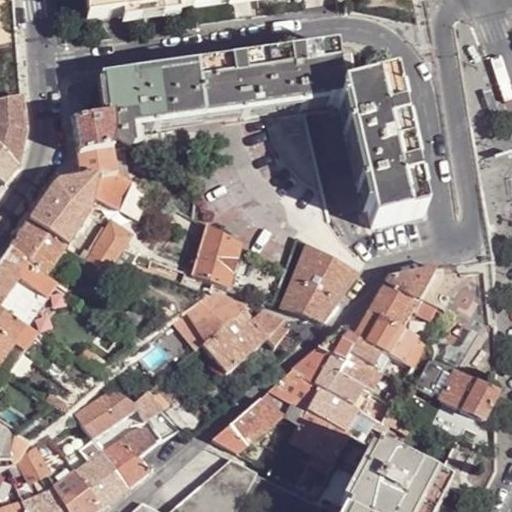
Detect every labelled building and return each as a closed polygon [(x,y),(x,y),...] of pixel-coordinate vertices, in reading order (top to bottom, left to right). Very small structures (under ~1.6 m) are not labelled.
[(97,21),(94,0),(85,0),(88,22),(97,21)] [(193,9),(192,0),(94,0),(97,21),(123,18),(179,11),(193,9)] [(192,0),(193,9),(260,0),(192,0)] [(179,11),(123,18),(123,26),(175,20),(178,17),(179,11)] [(413,152),(398,84),(364,92),(359,93),(345,96),(341,60),(340,52),(253,63),(215,69),(222,122),(227,122),(306,111),(308,119),(311,118),(310,110),(342,105),(343,113),(348,112),(353,132),(348,134),(350,144),(355,143),(364,184),(359,185),(361,196),(366,195),(375,233),(428,221),(413,152)] [(354,58),(341,60),(345,96),(359,93),(354,58)] [(222,122),(215,69),(105,84),(110,125),(111,125),(115,146),(117,147),(117,144),(144,158),(142,142),(158,140),(157,131),(222,122)] [(0,128),(26,134),(22,101),(0,104),(0,128)] [(227,130),(308,119),(306,111),(227,122),(227,130)] [(111,125),(110,125),(100,126),(73,129),(78,161),(113,157),(117,147),(115,146),(111,125)] [(27,136),(26,134),(0,128),(0,157),(16,173),(17,172),(27,136)] [(0,157),(0,186),(5,189),(16,173),(0,157)] [(117,181),(113,157),(78,161),(81,184),(81,186),(93,184),(117,181)] [(141,194),(144,189),(127,179),(124,185),(134,191),(141,194)] [(124,185),(117,181),(93,184),(92,202),(118,216),(134,191),(124,185)] [(81,184),(68,186),(63,187),(55,190),(49,196),(29,225),(66,251),(67,252),(73,244),(90,220),(92,202),(93,184),(81,186),(81,184)] [(200,227),(171,210),(163,223),(194,239),(200,227)] [(66,251),(29,225),(9,253),(30,268),(46,280),(66,251)] [(106,233),(93,255),(86,265),(90,268),(99,274),(107,280),(114,268),(116,264),(124,251),(123,251),(128,242),(129,241),(109,228),(106,233)] [(85,253),(80,261),(86,265),(93,255),(106,233),(102,231),(88,255),(85,253)] [(242,249),(208,231),(194,279),(194,280),(229,293),(237,265),(242,249)] [(142,247),(128,242),(123,251),(124,251),(139,257),(142,247)] [(352,275),(309,250),(282,314),(322,329),(360,279),(354,275),(352,275)] [(124,251),(116,264),(134,270),(138,264),(141,258),(139,257),(124,251)] [(30,268),(9,253),(0,266),(0,310),(0,311),(23,278),(30,268)] [(86,265),(80,261),(75,270),(85,277),(90,268),(86,265)] [(46,280),(30,268),(23,278),(51,298),(53,295),(57,288),(46,280)] [(99,274),(90,268),(85,277),(93,282),(99,274)] [(123,275),(114,268),(107,280),(116,286),(123,275)] [(439,274),(439,272),(389,282),(386,287),(415,303),(420,306),(439,275),(439,274)] [(399,332),(415,303),(386,287),(370,316),(399,332)] [(58,298),(62,292),(57,288),(53,295),(58,298)] [(211,298),(210,297),(183,319),(199,345),(204,351),(245,316),(243,313),(246,311),(211,298)] [(420,306),(415,303),(399,332),(405,336),(418,343),(422,346),(428,349),(444,320),(444,319),(420,306)] [(0,311),(0,310),(0,368),(20,341),(27,330),(22,326),(0,311)] [(173,318),(166,313),(162,319),(169,323),(173,318)] [(245,316),(204,351),(227,378),(268,344),(275,352),(293,329),(260,316),(252,323),(245,316)] [(399,332),(370,316),(355,340),(357,342),(383,357),(391,361),(405,336),(399,332)] [(199,345),(183,319),(175,325),(178,331),(181,336),(190,350),(199,345)] [(30,331),(27,330),(20,341),(31,349),(38,338),(30,331)] [(351,338),(342,332),(318,353),(333,363),(340,355),(351,338)] [(181,336),(177,338),(187,352),(190,350),(181,336)] [(418,343),(405,336),(391,361),(404,368),(418,343)] [(31,349),(20,341),(0,368),(0,374),(2,376),(8,381),(31,349)] [(383,357),(357,342),(348,357),(373,372),(383,357)] [(133,355),(120,346),(113,355),(124,363),(126,362),(129,359),(133,355)] [(281,363),(273,353),(264,361),(273,371),(281,363)] [(333,363),(318,353),(293,375),(318,391),(333,363)] [(373,372),(348,357),(337,377),(363,391),(373,372)] [(485,391),(456,378),(421,359),(408,382),(443,401),(442,405),(484,426),(499,399),(485,391)] [(132,370),(126,362),(124,363),(99,382),(107,390),(111,387),(113,385),(132,370)] [(263,379),(258,373),(253,377),(259,383),(263,379)] [(318,391),(293,375),(272,394),(309,415),(321,394),(318,391)] [(0,377),(0,395),(10,382),(8,381),(2,376),(0,377)] [(363,391),(337,377),(326,397),(353,410),(354,409),(363,391)] [(408,382),(404,379),(400,388),(403,390),(408,382)] [(371,395),(363,391),(354,409),(361,413),(371,395)] [(137,410),(136,409),(116,392),(81,422),(94,440),(97,444),(137,410)] [(169,408),(155,393),(149,398),(163,413),(169,408)] [(309,415),(272,394),(261,403),(282,418),(286,420),(301,429),(309,415)] [(326,397),(321,394),(309,415),(330,427),(343,434),(345,428),(354,414),(351,412),(353,410),(326,397)] [(44,401),(34,395),(32,398),(36,402),(42,405),(44,401)] [(163,413),(149,398),(136,409),(137,410),(145,424),(163,413)] [(398,400),(395,398),(392,403),(390,401),(388,406),(394,408),(398,400)] [(282,418),(261,403),(229,430),(243,443),(249,448),(277,425),(282,418)] [(61,408),(52,404),(49,409),(52,411),(58,414),(61,408)] [(394,408),(388,406),(378,424),(383,426),(386,422),(387,420),(394,408)] [(58,414),(52,411),(46,415),(59,423),(66,419),(58,414)] [(59,423),(46,415),(18,434),(29,442),(32,443),(35,441),(50,430),(56,426),(59,423)] [(314,455),(330,427),(309,415),(301,429),(294,443),(314,455)] [(29,442),(18,434),(0,423),(0,465),(12,466),(14,457),(29,442)] [(62,435),(56,426),(50,430),(56,439),(62,435)] [(343,434),(330,427),(314,455),(335,468),(352,439),(348,437),(343,434)] [(181,434),(175,428),(167,432),(172,439),(180,435),(181,434)] [(56,439),(50,430),(35,441),(36,443),(51,479),(52,482),(57,479),(65,473),(73,467),(72,464),(56,439)] [(130,492),(151,475),(141,461),(157,446),(148,430),(134,431),(110,451),(104,455),(130,492)] [(243,443),(229,430),(214,444),(231,453),(243,443)] [(373,451),(352,439),(335,468),(355,480),(373,451)] [(97,444),(94,440),(88,444),(88,448),(89,450),(97,460),(104,455),(101,450),(97,444)] [(51,479),(36,443),(23,465),(31,487),(51,479)] [(110,451),(107,446),(101,450),(104,455),(110,451)] [(288,463),(294,454),(289,450),(284,461),(288,463)] [(363,494),(383,453),(379,451),(360,492),(363,494)] [(437,483),(383,453),(363,494),(354,511),(439,511),(444,502),(450,490),(437,483)] [(103,511),(130,492),(104,455),(97,460),(84,471),(79,475),(101,511),(103,511)] [(84,471),(77,460),(72,464),(73,467),(79,475),(84,471)] [(325,511),(311,505),(233,464),(175,511),(325,511)] [(70,482),(65,473),(57,479),(63,488),(70,482)] [(19,491),(14,475),(0,477),(0,498),(20,493),(19,491)] [(101,511),(79,475),(70,482),(63,488),(56,493),(66,511),(101,511)] [(296,487),(300,479),(295,477),(291,484),(296,487)] [(323,487),(318,484),(311,496),(315,497),(316,499),(323,487)] [(354,511),(363,494),(360,492),(349,511),(354,511)] [(66,511),(56,493),(24,506),(26,511),(66,511)]
